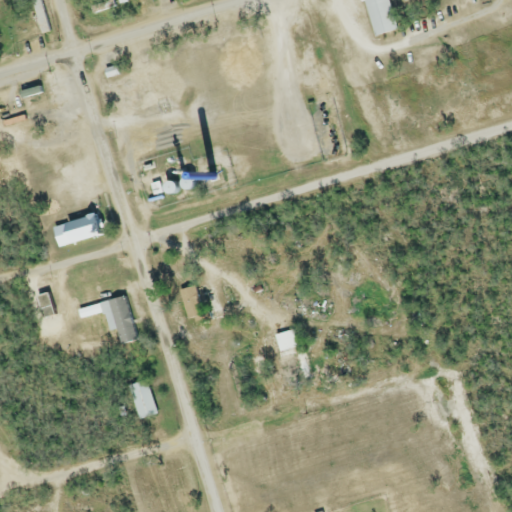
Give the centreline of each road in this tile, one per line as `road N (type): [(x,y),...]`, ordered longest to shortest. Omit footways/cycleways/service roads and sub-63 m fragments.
road 1 (residential): [(217,511),(58,0)]
road 2 (residential): [(133,246),(511,129)]
road 3 (residential): [(0,77),(259,0)]
